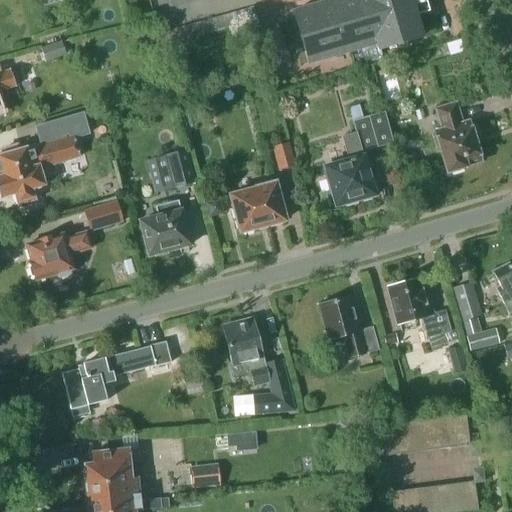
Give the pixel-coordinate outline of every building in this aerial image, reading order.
[(382,56),(380,49),(421,37),(415,15),(429,11),(426,0),(332,0),(292,12),(307,63),(360,48),(364,61),(382,56)] [(252,7),(155,34),(158,45),(255,18),(252,7)] [(72,51),(69,39),(40,47),(44,60),(65,54),(65,53),(72,51)] [(0,91),(14,87),(9,70),(0,73),(0,91)] [(465,166),(480,162),(468,123),(462,124),(455,103),(435,109),(441,130),(435,132),(447,173),(465,167),(465,166)] [(362,151),(392,142),(384,111),(362,117),(359,105),(348,108),(355,132),(341,136),(347,161),(324,167),(330,192),(327,193),(332,206),(374,194),(362,151)] [(0,195),(1,196),(2,198),(15,194),(18,205),(35,200),(32,190),(44,186),(39,170),(78,157),(73,137),(32,148),(31,147),(0,156),(0,195)] [(272,146),(278,170),(295,166),(288,141),(272,146)] [(194,183),(186,151),(154,158),(162,190),(194,183)] [(241,232),(284,220),(273,182),(254,187),(255,190),(231,196),(241,232)] [(127,208),(124,198),(83,209),(88,230),(122,221),(119,210),(127,208)] [(220,199),(205,203),(208,218),(224,214),(220,199)] [(149,257),(190,246),(180,211),(177,201),(155,207),(157,217),(139,222),(149,257)] [(36,280),(54,274),(59,278),(68,275),(69,270),(73,269),(69,255),(90,249),(86,231),(63,239),(62,235),(57,236),(26,245),(31,262),(36,280)] [(502,304),(511,299),(511,266),(510,268),(508,264),(492,272),(501,291),(497,293),(502,304)] [(451,342),(451,341),(448,331),(443,312),(431,316),(424,290),(419,291),(416,279),(388,287),(398,325),(422,319),(427,337),(430,348),(451,342)] [(481,315),(472,282),(452,288),(461,320),(481,315)] [(365,352),(378,348),(372,326),(359,330),(356,318),(353,318),(348,298),(320,306),(329,340),(342,336),(348,357),(365,353),(365,352)] [(511,299),(502,304),(508,315),(511,312),(511,299)] [(268,383),(263,365),(252,320),(222,328),(231,365),(246,361),(253,387),(268,383)] [(455,329),(448,331),(451,341),(458,339),(455,329)] [(495,329),(465,336),(468,349),(498,342),(495,329)] [(395,333),(383,336),(386,346),(398,342),(395,333)] [(113,376),(170,362),(165,342),(148,346),(148,347),(82,364),(83,368),(61,374),(72,418),(89,413),(87,405),(106,400),(102,385),(115,381),(113,376)] [(453,373),(467,369),(461,346),(440,351),(445,370),(452,368),(453,373)] [(293,410),(280,360),(263,365),(268,383),(271,395),(253,397),(255,414),(293,410)] [(183,375),(186,389),(202,385),(199,372),(183,375)] [(511,429),(511,415),(486,421),(489,435),(511,429)] [(382,426),(386,454),(468,444),(470,457),(480,455),(478,441),(468,442),(465,416),(382,426)] [(259,431),(229,434),(230,446),(239,446),(239,451),(260,449),(259,431)] [(138,478),(133,479),(131,463),(139,462),(138,449),(92,454),(93,465),(84,466),(86,484),(88,511),(137,511),(142,511),(142,510),(169,507),(167,497),(141,500),(138,478)] [(189,467),(191,489),(219,486),(217,464),(189,467)] [(473,481),(391,492),(393,511),(458,511),(477,510),(473,483),(484,481),(482,467),(471,469),(473,481)]
